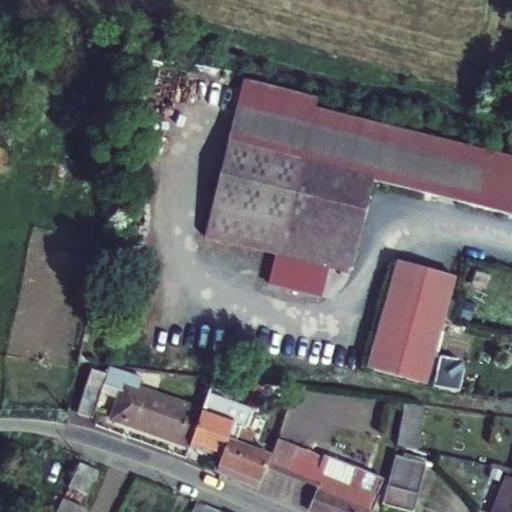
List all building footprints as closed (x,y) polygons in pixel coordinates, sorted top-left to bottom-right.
[(309,103),(234,84),(195,246),(269,264),(262,292),(311,304),(318,276),(346,283),(368,192),(511,226),(511,163),(307,112),(309,103)] [(375,392),(449,404),(454,345),(460,295),(386,287),(375,392)] [(472,406),(476,347),(454,345),(449,404),(472,406)] [(98,415),(106,391),(81,381),(63,428),(84,429),(94,432),(98,415)] [(121,396),(106,391),(98,415),(114,420),(112,427),(193,453),(203,417),(122,392),(121,396)] [(208,399),(203,417),(193,453),(227,462),(231,449),(236,426),(209,419),(214,400),(208,399)] [(236,426),(241,407),(214,400),(209,419),(236,426)] [(414,412),(407,438),(439,447),(448,416),(414,412)] [(302,511),(312,511),(333,460),(281,443),(279,449),(283,451),(268,497),(302,511)] [(227,462),(222,477),(263,494),(272,468),(258,463),(258,459),(251,456),(252,449),(244,447),(236,451),(231,449),(227,462)] [(388,511),(397,482),(333,460),(312,511),(388,511)] [(78,461),(67,487),(86,495),(97,470),(78,461)] [(420,511),(430,479),(399,473),(397,482),(388,511),(420,511)] [(187,511),(202,511),(202,503),(188,503),(187,511)]
